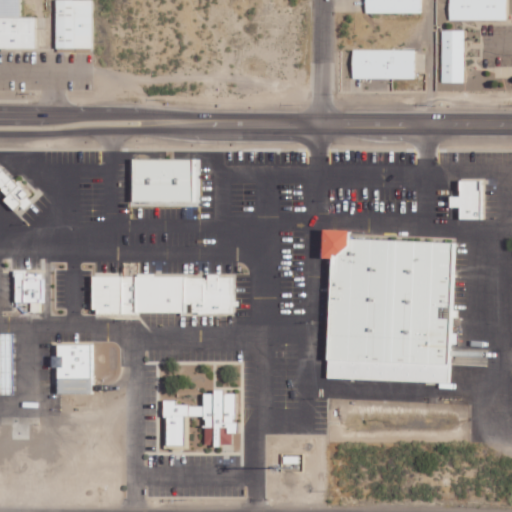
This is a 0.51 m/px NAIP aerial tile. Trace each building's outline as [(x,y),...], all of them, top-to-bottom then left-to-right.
[(0,0),(0,48),(36,49),(36,18),(20,18),(20,0),(0,0)] [(412,0),(412,6),(402,5),(402,12),(419,13),(419,0),(412,0)] [(506,21),(506,0),(449,0),(449,19),(506,21)] [(56,49),(92,48),(91,1),(56,1),(56,49)] [(443,83),(464,82),(463,36),(457,36),(457,34),(442,34),(443,83)] [(353,78),(415,79),(415,51),(353,50),(353,78)] [(200,159),(132,160),(132,204),(201,203),(200,159)] [(14,211),(20,205),(24,209),(34,200),(0,164),(0,187),(7,195),(3,199),(14,211)] [(460,180),(459,197),(451,197),(451,205),(460,206),(460,218),(480,218),(481,181),(460,180)] [(453,243),(349,238),(349,231),(323,229),(322,257),(332,258),(331,285),(340,286),(340,294),(347,294),(346,300),(338,300),(336,334),(330,333),(328,377),(450,382),(452,343),(457,344),(457,333),(450,333),(453,243)] [(41,312),(41,303),(44,303),(44,274),(24,274),(23,302),(31,302),(31,312),(41,312)] [(94,277),(94,301),(111,300),(111,287),(126,287),(126,286),(132,286),(132,292),(124,292),(124,295),(136,295),(136,311),(189,310),(189,313),(234,312),(234,276),(208,276),(131,278),(131,276),(94,277)] [(0,394),(13,394),(12,333),(0,333),(0,394)] [(58,345),(58,356),(52,356),(52,367),(58,367),(58,393),(91,393),(91,345),(58,345)] [(205,428),(205,444),(213,445),(213,434),(220,434),(220,444),(231,444),(231,430),(235,430),(235,423),(226,423),(225,430),(213,429),(213,428),(205,428)]
